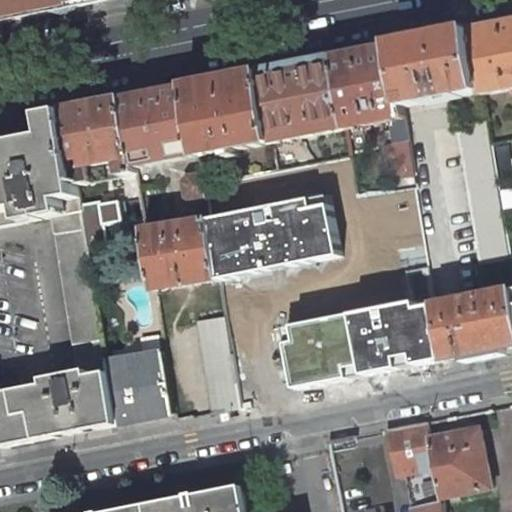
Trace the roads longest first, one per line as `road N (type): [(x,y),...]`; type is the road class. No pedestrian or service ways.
road 1 (residential): [(0,483),(511,380)]
road 2 (secondary): [(293,0),(0,57)]
